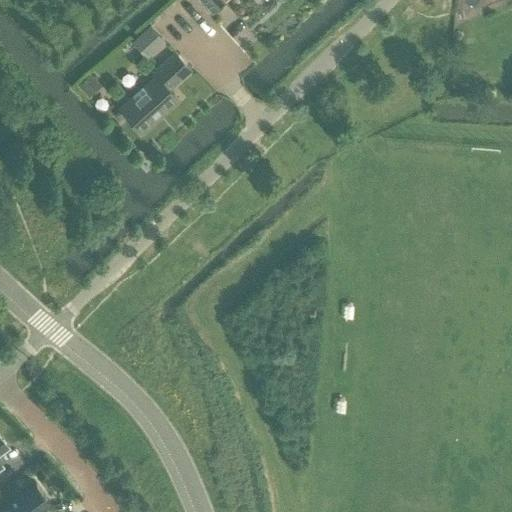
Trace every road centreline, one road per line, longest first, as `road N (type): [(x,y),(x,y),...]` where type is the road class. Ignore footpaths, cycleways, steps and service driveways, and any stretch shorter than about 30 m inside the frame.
road 1 (unclassified): [(0,375),(392,0)]
road 2 (unknown): [(89,362),(107,353),(136,360),(174,391),(222,511)]
road 3 (unclassified): [(0,394),(54,442),(107,511)]
road 4 (unknown): [(0,169),(33,264),(6,291)]
